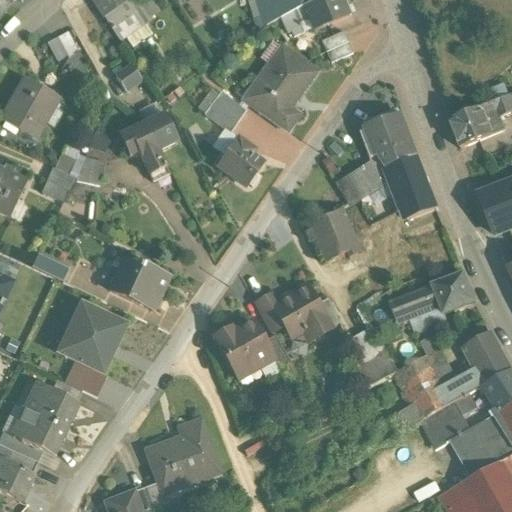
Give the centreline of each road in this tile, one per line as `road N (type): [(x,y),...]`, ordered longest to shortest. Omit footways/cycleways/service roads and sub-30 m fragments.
road 1 (residential): [(408,53),(345,89),(64,511)]
road 2 (tertiary): [(511,329),(461,228),(408,53)]
